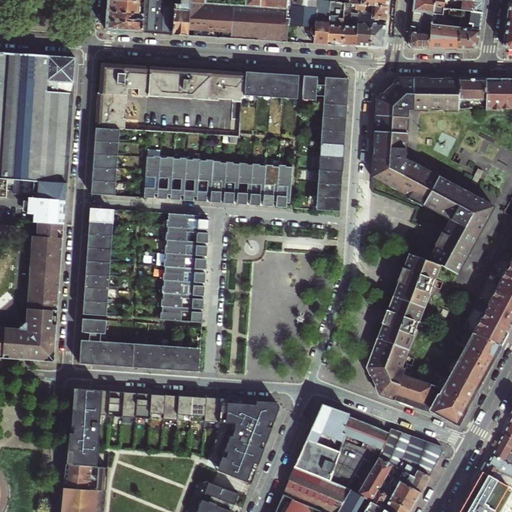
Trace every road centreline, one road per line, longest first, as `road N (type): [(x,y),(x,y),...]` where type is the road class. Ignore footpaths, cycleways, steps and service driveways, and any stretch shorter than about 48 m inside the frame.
road 1 (residential): [(362,62),(88,44)]
road 2 (residential): [(79,199),(66,373)]
road 3 (residential): [(219,211),(209,384)]
road 4 (residential): [(310,383),(347,277),(351,219)]
road 5 (residential): [(310,383),(469,444)]
road 6 (residential): [(351,219),(362,62)]
road 7 (residential): [(88,44),(79,199)]
road 8 (residential): [(66,373),(209,384)]
road 9 (residential): [(219,211),(79,199)]
road 10 (residential): [(61,377),(52,511)]
road 11 (residential): [(351,219),(219,211)]
road 12 (residential): [(257,511),(307,390)]
